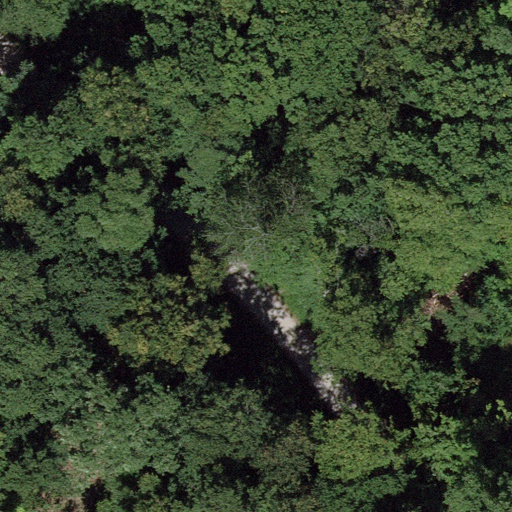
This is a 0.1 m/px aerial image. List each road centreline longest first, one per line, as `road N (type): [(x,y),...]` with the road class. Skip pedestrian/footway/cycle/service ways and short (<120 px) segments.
road 1 (track): [(0,70),(102,154),(306,363),(418,511)]
road 2 (track): [(511,320),(453,511)]
